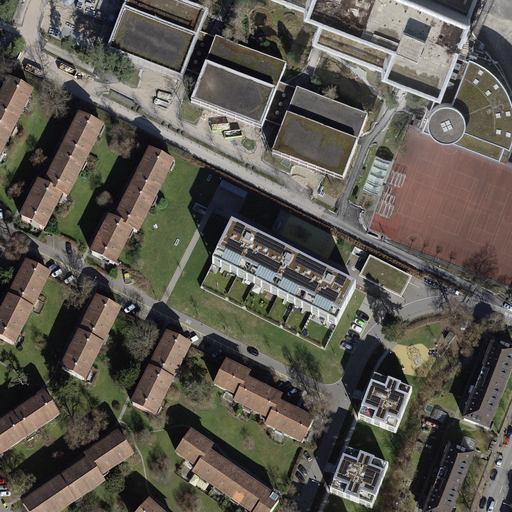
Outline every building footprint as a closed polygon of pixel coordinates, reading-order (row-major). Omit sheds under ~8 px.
[(164,0),(127,0),(108,52),(178,78),(203,14),(164,0)] [(286,0),(323,14),(313,40),(318,42),(349,54),(369,0),(286,0)] [(369,0),(349,54),(406,76),(437,87),(450,53),(469,0),(369,0)] [(214,38),(189,103),(260,130),(284,65),(214,38)] [(27,44),(22,65),(38,69),(43,48),(27,44)] [(450,53),(437,87),(426,115),(422,114),(418,125),(422,126),(420,130),(497,159),(502,146),(500,145),(500,143),(508,145),(511,134),(511,129),(511,109),(509,96),(505,85),(494,72),(482,61),(467,54),(466,59),(450,53)] [(0,151),(30,92),(8,81),(0,96),(0,151)] [(295,89),(270,154),(341,181),(366,117),(295,89)] [(29,200),(20,218),(41,229),(58,195),(64,198),(99,127),(78,116),(68,137),(53,165),(43,186),(37,183),(29,200)] [(99,236),(90,254),(112,265),(129,230),(135,233),(170,163),(149,152),(138,173),(124,201),(114,221),(108,219),(99,236)] [(392,160),(375,154),(362,189),(379,195),(392,160)] [(336,325),(356,286),(333,274),(295,255),(264,240),(233,224),(213,262),(336,325)] [(370,256),(359,276),(401,297),(411,277),(370,256)] [(0,313),(0,338),(12,344),(47,274),(25,263),(17,280),(0,313)] [(71,348),(60,369),(82,380),(117,310),(96,299),(88,313),(71,348)] [(140,385),(130,405),(152,416),(188,345),(166,334),(158,350),(140,385)] [(471,397),(462,420),(486,429),(511,360),(511,350),(491,343),(485,360),(471,397)] [(224,363),(213,385),(236,396),(233,402),(268,419),(265,425),(301,443),(312,422),(294,413),(276,404),(279,398),(263,390),(245,381),(248,375),(244,373),(224,363)] [(369,396),(360,419),(396,433),(412,391),(376,377),(369,396)] [(25,407),(0,423),(0,452),(56,415),(43,395),(25,407)] [(445,426),(449,417),(436,411),(431,419),(445,426)] [(188,434),(174,454),(195,468),(192,473),(248,511),(269,511),(276,502),(255,487),(225,466),(206,454),(210,449),(206,446),(188,434)] [(84,457),(86,461),(98,477),(130,455),(117,435),(102,445),(84,457)] [(429,496),(422,511),(448,511),(471,455),(448,446),(442,461),(429,496)] [(339,471),(331,493),(372,508),(388,468),(347,452),(339,471)] [(98,477),(86,461),(71,471),(42,491),(21,504),(26,511),(55,511),(101,482),(98,477)] [(157,511),(146,502),(137,511),(157,511)]
